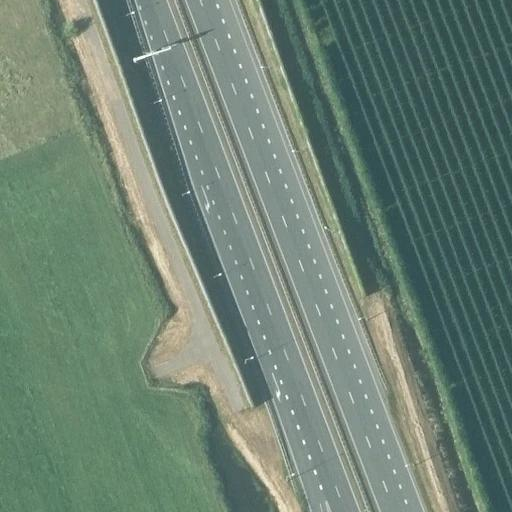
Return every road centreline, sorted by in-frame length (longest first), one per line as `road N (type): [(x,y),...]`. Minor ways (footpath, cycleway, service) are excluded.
road 1 (trunk): [(396,511),(200,0)]
road 2 (trunk): [(153,0),(311,432)]
